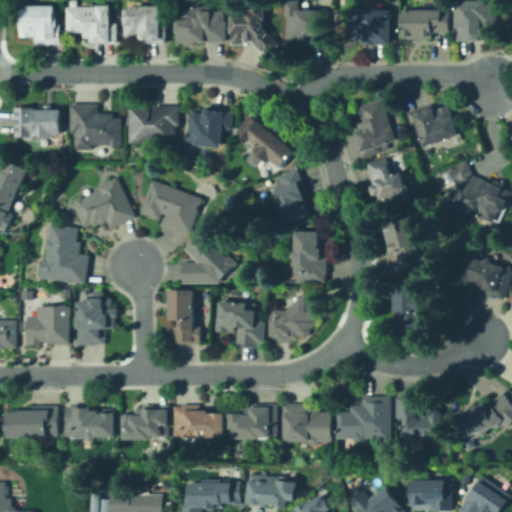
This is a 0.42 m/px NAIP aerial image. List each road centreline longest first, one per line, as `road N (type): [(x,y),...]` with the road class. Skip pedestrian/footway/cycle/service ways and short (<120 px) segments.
road 1 (residential): [(0,74),(207,73),(284,93),(315,119),(331,150),(362,280),(346,342),(283,374),(0,374)]
road 2 (residential): [(300,105),(324,81),(348,74),(463,74),(497,87)]
road 3 (residential): [(346,342),(377,361),(417,366),(484,337)]
